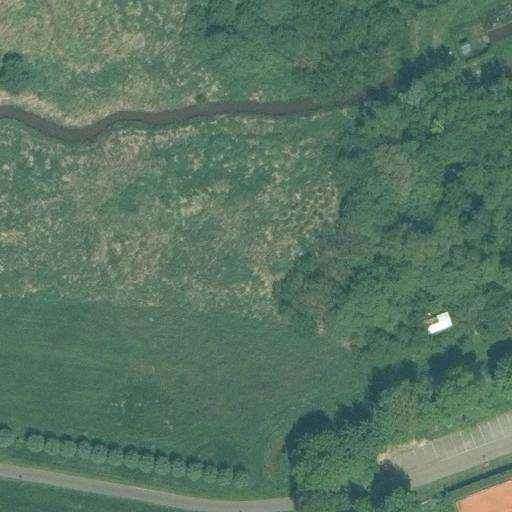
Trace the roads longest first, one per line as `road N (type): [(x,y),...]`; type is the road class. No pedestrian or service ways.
road 1 (residential): [(0,471),(207,507),(290,505)]
road 2 (residential): [(511,443),(393,487),(290,505)]
road 3 (track): [(511,68),(469,71),(446,60),(446,26),(478,0)]
